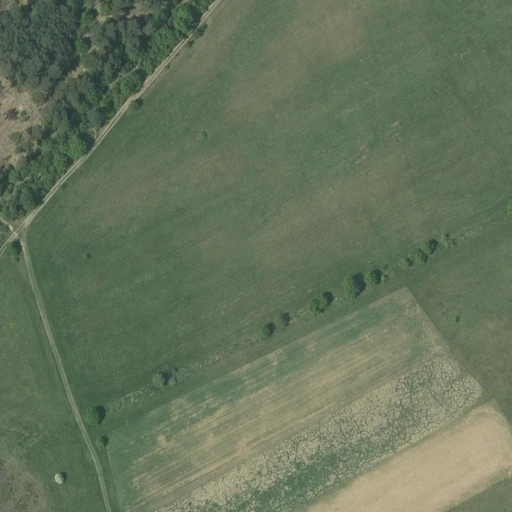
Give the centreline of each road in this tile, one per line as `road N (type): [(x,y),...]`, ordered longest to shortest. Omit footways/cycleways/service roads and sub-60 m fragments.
road 1 (track): [(17,232),(214,0)]
road 2 (track): [(109,511),(17,232)]
